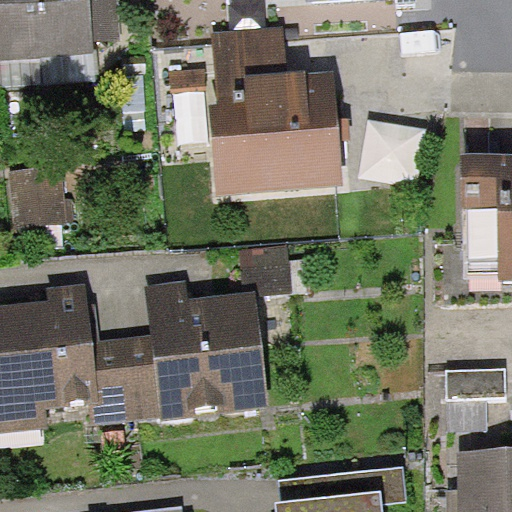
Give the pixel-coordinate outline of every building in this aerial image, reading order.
[(0,0),(0,59),(96,53),(96,42),(122,40),(119,0),(0,0)] [(246,80),(289,77),(285,30),(213,35),(218,108),(248,106),(246,80)] [(339,122),(335,73),(289,77),(246,80),(248,106),(218,108),(211,109),(217,200),(344,191),(340,144),(340,131),(339,122)] [(349,121),(339,122),(340,131),(340,144),(351,143),(349,121)] [(427,193),(435,134),(378,126),(369,185),(427,193)] [(511,157),(462,159),(464,212),(497,211),(499,286),(511,285),(511,157)] [(27,181),(26,231),(73,232),(73,181),(27,181)] [(243,250),(245,296),(255,294),(255,298),(293,294),(291,247),(243,250)] [(186,282),(144,287),(150,331),(151,338),(160,420),(161,424),(269,411),(255,298),(255,294),(245,296),(189,302),(186,282)] [(49,304),(0,308),(0,435),(49,431),(47,409),(90,405),(88,383),(98,382),(93,344),(101,343),(100,335),(97,306),(88,307),(86,286),(48,290),(49,304)] [(160,420),(151,338),(101,343),(93,344),(98,382),(88,383),(90,405),(93,428),(160,420)] [(506,371),(447,372),(448,400),(488,400),(507,399),(506,371)] [(488,400),(448,400),(449,433),(489,432),(488,400)] [(511,511),(511,452),(458,454),(459,491),(459,505),(459,511),(511,511)] [(280,482),(282,507),(382,497),(383,507),(408,504),(404,470),(280,482)] [(459,511),(459,505),(459,491),(447,492),(447,511),(459,511)] [(282,507),(277,508),(277,511),(383,511),(383,507),(382,497),(282,507)]
